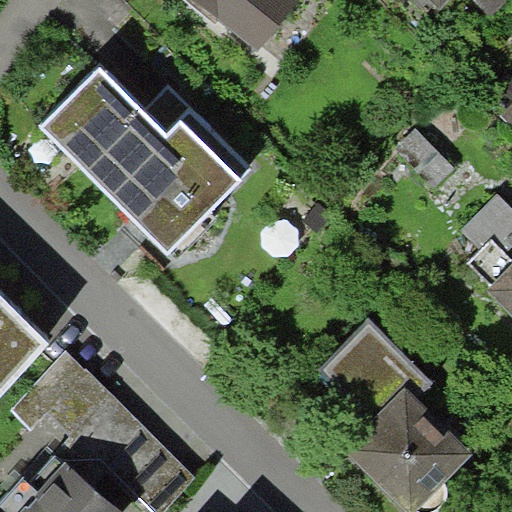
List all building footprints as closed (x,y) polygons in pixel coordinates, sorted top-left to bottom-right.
[(196,0),(186,0),(216,23),(219,18),(196,0)] [(196,0),(219,18),(258,51),(299,0),(196,0)] [(430,0),(439,9),(448,0),(430,0)] [(506,0),(473,0),(490,16),(506,0)] [(145,110),(100,66),(40,125),(168,253),(242,179),(241,177),(181,118),(167,132),(145,110)] [(168,83),(145,110),(167,132),(181,118),(241,177),(251,166),(168,83)] [(511,103),(501,115),(511,125),(511,103)] [(456,167),(416,128),(398,146),(436,186),(456,167)] [(511,208),(497,193),(461,230),(481,250),(492,240),(506,254),(511,247),(511,208)] [(481,250),(470,262),(492,284),(511,263),(511,259),(506,254),(492,240),(481,250)] [(511,263),(492,284),(488,288),(511,312),(511,263)] [(0,396),(48,343),(0,294),(0,396)] [(433,382),(368,318),(318,368),(373,423),(345,452),(405,511),(414,511),(445,481),(473,453),(417,398),(433,382)] [(156,511),(160,511),(194,478),(67,354),(13,409),(32,428),(50,409),(156,511)] [(124,511),(66,461),(20,511),(124,511)] [(447,485),(445,481),(414,511),(437,511),(440,510),(443,506),(445,503),(447,499),(447,496),(448,490),(447,485)]
